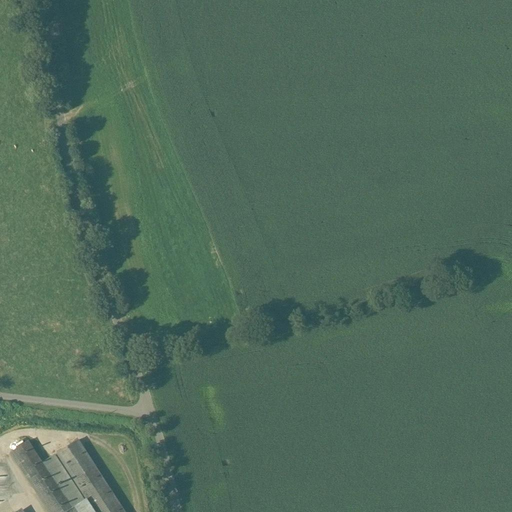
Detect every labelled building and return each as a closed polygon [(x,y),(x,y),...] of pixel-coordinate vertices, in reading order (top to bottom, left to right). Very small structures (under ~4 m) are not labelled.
[(124,511),(78,440),(57,454),(86,500),(94,511),(124,511)] [(43,463),(28,441),(13,451),(52,511),(67,511),(72,509),(43,463)] [(52,511),(13,451),(10,453),(48,511),(52,511)] [(43,463),(72,509),(74,508),(84,501),(54,456),(43,463)] [(0,501),(10,502),(10,478),(0,478),(0,501)] [(84,501),(74,508),(76,511),(94,511),(86,500),(84,501)]
